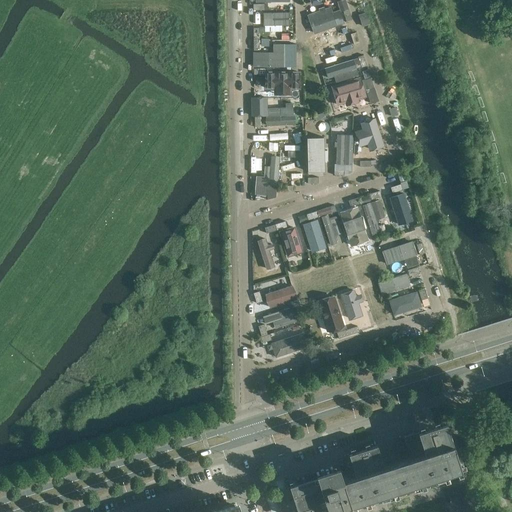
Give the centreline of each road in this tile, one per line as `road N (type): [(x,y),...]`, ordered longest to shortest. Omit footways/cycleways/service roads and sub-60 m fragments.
road 1 (residential): [(244,210),(397,158),(349,0)]
road 2 (secondary): [(249,438),(511,353)]
road 3 (secondary): [(511,339),(249,421)]
road 4 (secondary): [(249,421),(0,503)]
road 5 (secondary): [(21,511),(249,438)]
road 6 (residential): [(246,376),(435,315),(429,278)]
road 7 (residential): [(244,0),(244,210)]
road 8 (track): [(0,74),(82,5),(144,0)]
road 9 (residential): [(244,210),(246,376)]
